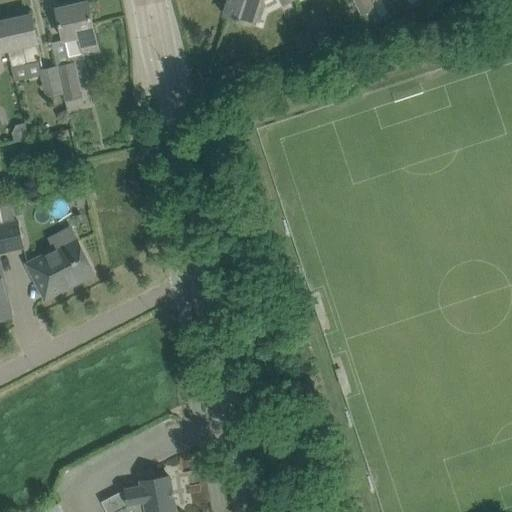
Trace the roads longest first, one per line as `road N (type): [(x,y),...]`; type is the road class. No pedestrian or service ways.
road 1 (secondary): [(201,278),(150,0)]
road 2 (secondary): [(247,511),(201,278)]
road 3 (residential): [(201,278),(0,379)]
